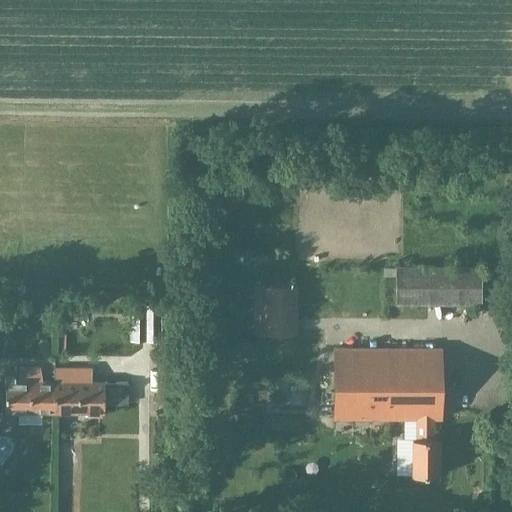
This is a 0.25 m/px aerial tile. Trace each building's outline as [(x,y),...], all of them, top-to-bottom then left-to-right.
[(480,305),(480,265),(394,265),(394,305),(480,305)] [(294,335),(295,286),(255,285),(254,334),(294,335)] [(131,298),(131,339),(158,339),(158,298),(131,298)] [(69,322),(58,321),(58,347),(68,347),(69,322)] [(14,325),(5,323),(2,335),(12,337),(14,325)] [(439,419),(439,348),(332,348),(332,419),(415,419),(415,439),(411,439),(411,475),(437,475),(437,439),(433,439),(433,419),(439,419)] [(39,368),(29,368),(20,368),(17,381),(4,381),(4,412),(53,412),(54,382),(53,382),(41,382),(39,368)] [(53,382),(54,382),(53,412),(103,412),(103,404),(127,404),(127,382),(103,382),(90,382),(90,368),(53,368),(53,382)]
